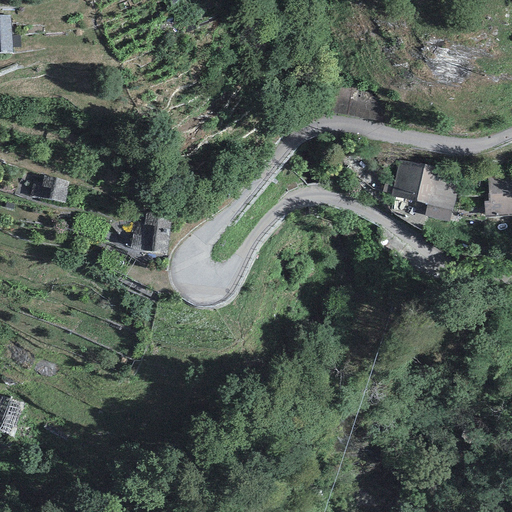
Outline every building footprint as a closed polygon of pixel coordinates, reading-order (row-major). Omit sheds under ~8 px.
[(0,55),(12,55),(11,48),(20,47),(20,35),(10,36),(9,17),(0,17),(0,55)] [(325,87),(321,110),(382,123),(387,99),(325,87)] [(460,175),(399,161),(395,181),(385,178),(382,193),(391,196),(391,198),(427,206),(425,218),(449,223),(460,175)] [(30,197),(64,205),(70,182),(43,176),(41,184),(34,182),(30,197)] [(489,202),(484,202),(485,217),(511,215),(511,179),(488,181),(489,202)] [(134,224),(131,249),(165,254),(171,216),(146,212),(144,226),(134,224)] [(22,404),(0,396),(0,439),(9,443),(22,404)]
